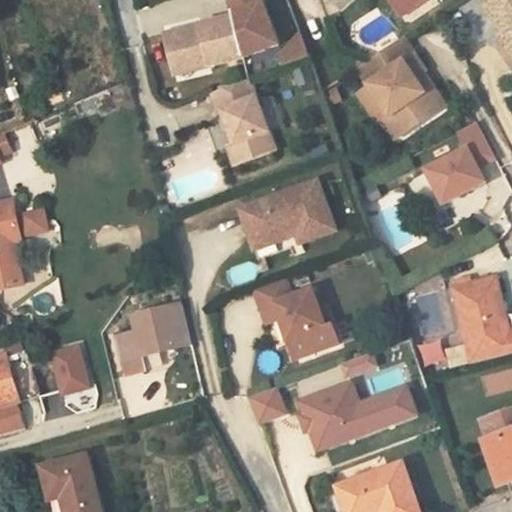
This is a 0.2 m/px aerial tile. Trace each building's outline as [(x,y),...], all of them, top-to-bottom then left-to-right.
[(232,0),(236,15),(246,56),(281,43),(265,0),(263,1),(263,0),(232,0)] [(420,9),(413,0),(388,0),(405,22),(420,10),(420,9)] [(413,0),(420,9),(431,0),(413,0)] [(511,0),(489,0),(494,5),(486,11),(509,40),(502,45),(511,58),(511,0)] [(236,15),(167,32),(176,67),(212,58),(213,64),(246,56),(236,15)] [(298,35),(277,55),(282,68),(307,59),(298,35)] [(426,72),(402,40),(359,70),(375,92),(363,100),(383,129),(389,124),(399,137),(436,110),(414,80),(426,72)] [(212,58),(176,67),(177,73),(213,64),(212,58)] [(309,67),(296,71),(302,87),(315,82),(309,67)] [(282,155),(252,79),(215,93),(223,113),(227,111),(240,143),(230,147),(240,172),(282,155)] [(475,125),(457,135),(465,149),(426,170),(442,203),(483,182),(475,168),(493,160),(475,125)] [(8,130),(0,133),(0,146),(13,141),(8,130)] [(486,193),(492,207),(511,199),(511,188),(510,183),(486,193)] [(325,187),(251,213),(262,243),(300,231),(307,252),(344,239),(325,187)] [(0,289),(23,284),(13,241),(16,241),(8,205),(0,206),(0,289)] [(146,250),(163,246),(155,216),(138,220),(146,250)] [(44,217),(24,221),(28,240),(47,237),(44,217)] [(250,262),(232,275),(241,287),(258,274),(250,262)] [(468,365),(511,355),(506,334),(492,276),(449,286),(468,365)] [(298,283),(272,292),(284,326),(293,323),(300,343),(306,342),(312,346),(317,361),(351,349),(338,311),(332,313),(325,294),(305,302),(298,283)] [(144,372),(141,359),(190,345),(180,309),(130,322),(132,335),(116,338),(123,377),(144,372)] [(306,342),(300,343),(308,364),(317,361),(312,346),(306,342)] [(1,356),(4,365),(23,359),(20,350),(1,356)] [(77,352),(49,361),(63,403),(89,394),(77,352)] [(0,366),(0,414),(16,410),(16,411),(40,403),(25,358),(23,359),(4,365),(0,366)] [(355,386),(344,390),(354,416),(412,394),(410,389),(363,407),(355,386)] [(250,397),(260,425),(289,415),(279,387),(250,397)] [(344,390),(308,403),(327,452),(345,445),(366,434),(368,434),(375,433),(420,417),(412,394),(354,416),(344,390)] [(327,452),(308,403),(303,405),(308,418),(303,420),(309,435),(314,433),(322,454),(327,452)] [(0,414),(0,442),(24,436),(16,411),(16,410),(0,414)] [(501,492),(511,488),(511,417),(484,427),(490,446),(486,448),(501,492)] [(105,511),(90,460),(45,473),(54,504),(65,501),(68,511),(105,511)] [(423,511),(406,465),(340,489),(349,511),(385,511),(389,510),(390,511),(423,511)]
